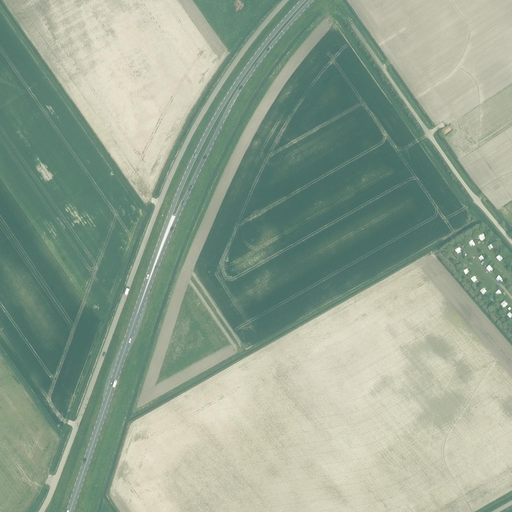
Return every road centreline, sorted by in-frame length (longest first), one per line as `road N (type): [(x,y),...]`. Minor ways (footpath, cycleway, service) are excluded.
road 1 (unclassified): [(286,0),(235,61),(177,159),(40,511)]
road 2 (primary): [(136,314),(233,98),(311,0)]
road 3 (primary): [(302,0),(241,73),(199,145),(136,314)]
road 4 (unclassified): [(511,243),(350,22)]
road 5 (primary): [(69,511),(136,314)]
